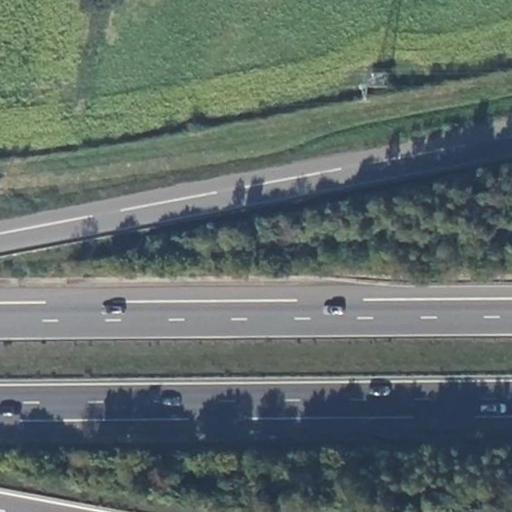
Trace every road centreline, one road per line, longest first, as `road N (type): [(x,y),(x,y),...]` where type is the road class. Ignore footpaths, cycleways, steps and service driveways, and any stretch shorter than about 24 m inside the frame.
road 1 (trunk): [(511,141),(0,240)]
road 2 (trunk): [(0,404),(511,400)]
road 3 (trunk): [(511,314),(0,318)]
